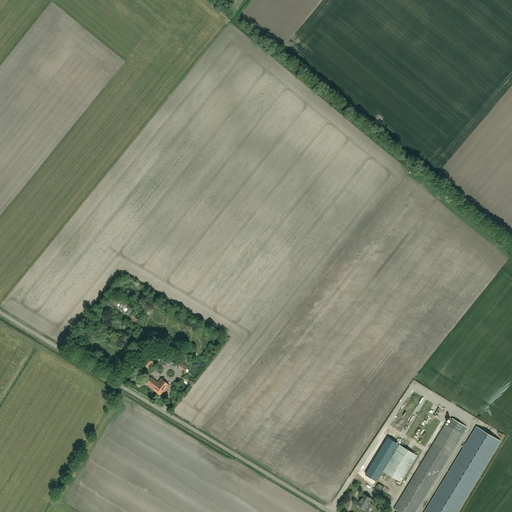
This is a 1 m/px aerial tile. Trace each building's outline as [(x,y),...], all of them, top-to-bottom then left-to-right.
[(157,344),(150,352),(165,364),(169,359),(170,359),(172,356),(157,344)] [(153,362),(147,357),(142,364),(143,363),(148,368),(148,369),(153,362)] [(173,362),(185,371),(188,367),(180,361),(176,358),(173,362)] [(164,393),(170,386),(160,378),(157,382),(151,377),(146,384),(153,389),(152,390),(159,395),(162,391),(164,393)] [(409,430),(410,414),(404,414),(404,418),(399,417),(399,421),(395,421),(395,425),(397,425),(397,430),(409,430)] [(445,424),(394,509),(397,511),(396,511),(415,511),(467,427),(452,418),(448,425),(445,424)] [(457,511),(500,441),(476,426),(424,511),(457,511)] [(387,437),(364,474),(375,480),(397,443),(387,437)] [(418,456),(399,445),(383,471),(401,482),(418,456)] [(357,505),(365,510),(367,506),(370,508),(372,504),(370,503),(372,499),(364,494),(357,505)]
